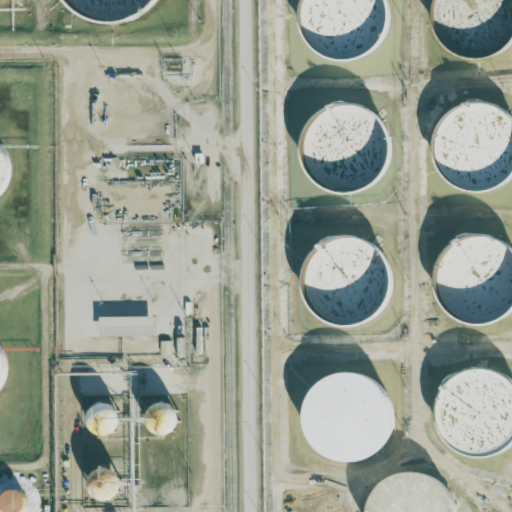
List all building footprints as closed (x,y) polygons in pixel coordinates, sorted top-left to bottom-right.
[(65,0),(78,13),(96,21),(114,23),(133,19),(149,8),(154,0),(65,0)] [(305,43),(315,53),(327,60),(341,63),(355,61),(368,55),(378,45),(384,32),(386,18),(384,4),(381,0),(302,0),(302,1),(298,16),(300,30),(305,43)] [(444,50),(456,59),(470,63),(484,63),(498,58),(509,49),(511,44),(511,0),(435,0),(432,9),(432,25),(436,39),(444,50)] [(444,181),(456,190),(470,194),(485,194),(499,188),(510,178),(511,174),(511,126),(510,123),(499,113),(486,108),(472,107),(459,111),(448,118),(439,128),(434,140),(433,154),(436,168),(444,181)] [(319,189),(332,195),(346,197),(360,194),(373,186),(382,176),(388,162),(388,148),(385,134),(377,122),(366,113),(352,108),(337,108),(322,113),(310,123),(302,136),(300,151),(302,167),(309,179),(319,189)] [(0,196),(3,193),(8,183),(9,172),(7,161),(2,151),(0,149),(0,196)] [(314,322),(327,330),(342,333),(357,332),(370,325),(381,315),(388,302),(391,287),(388,272),(381,259),(370,248),(357,242),(341,241),(326,245),(313,253),(303,266),(298,281),(299,297),(305,311),(314,322)] [(447,310),(458,319),(472,324),(486,324),(499,319),(510,310),(511,306),(511,258),(511,257),(500,247),(488,243),(475,241),(463,244),(452,251),(443,260),(438,272),(437,284),(439,298),(447,310)] [(100,317),(101,337),(154,336),(153,316),(100,317)] [(160,341),(160,355),(172,355),(172,341),(160,341)] [(454,454),(468,460),(482,461),(496,458),(509,451),(511,447),(511,385),(501,377),(488,372),(472,372),(458,377),(446,387),(438,400),(435,415),(437,430),(444,443),(454,454)] [(314,450),(325,459),(338,464),(352,465),(366,461),(377,453),(386,442),(390,428),(390,414),(386,401),(377,390),(366,382),(351,377),(336,379),(322,385),(311,396),(304,409),(303,425),(306,438),(314,450)] [(111,399),(86,413),(101,439),(126,424),(111,399)] [(151,433),(180,433),(179,404),(150,405),(151,433)] [(453,511),(452,505),(445,492),(435,483),(423,478),(410,477),(398,480),(387,486),(378,495),(373,507),(372,511),(453,511)] [(0,510),(1,511),(22,511),(23,508),(23,505),(22,501),(20,498),(17,495),(13,494),(9,494),(5,496),(2,499),(0,502),(0,510)]
